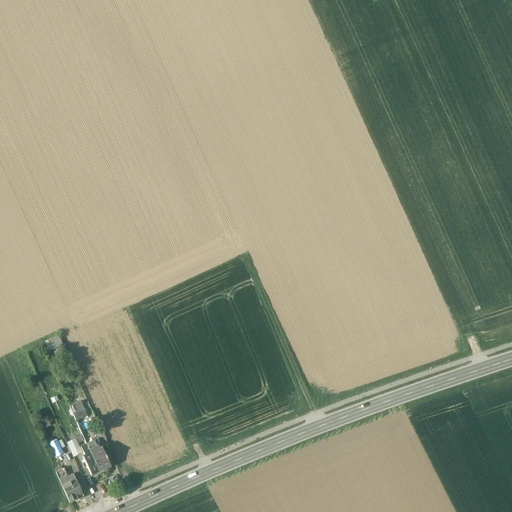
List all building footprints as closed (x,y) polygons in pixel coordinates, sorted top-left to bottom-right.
[(83,402),(72,404),(76,420),(87,418),(83,402)] [(50,443),(57,458),(65,454),(58,439),(50,443)] [(102,450),(100,451),(95,441),(86,445),(88,449),(99,473),(110,467),(102,450)] [(99,473),(88,449),(82,452),(84,457),(83,458),(91,476),(99,473)] [(68,477),(64,469),(61,471),(56,473),(59,481),(68,477)] [(83,498),(75,481),(62,487),(70,504),(83,498)]
